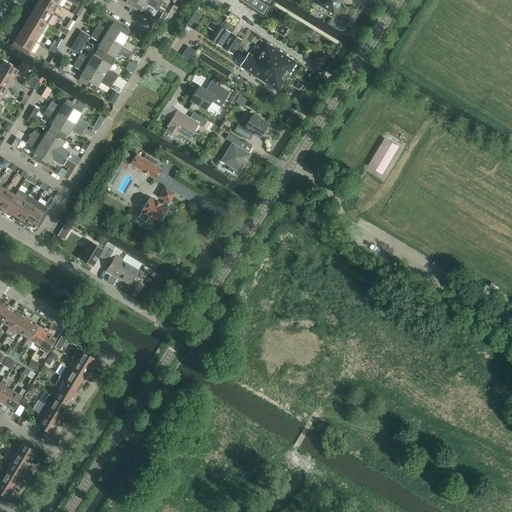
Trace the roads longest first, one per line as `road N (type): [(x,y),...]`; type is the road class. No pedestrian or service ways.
road 1 (unclassified): [(68,511),(401,0)]
road 2 (residential): [(0,285),(105,346),(107,362),(47,450),(0,421)]
road 3 (residential): [(67,191),(161,37)]
road 4 (residential): [(67,191),(2,151),(37,93)]
road 5 (residential): [(136,308),(33,245)]
